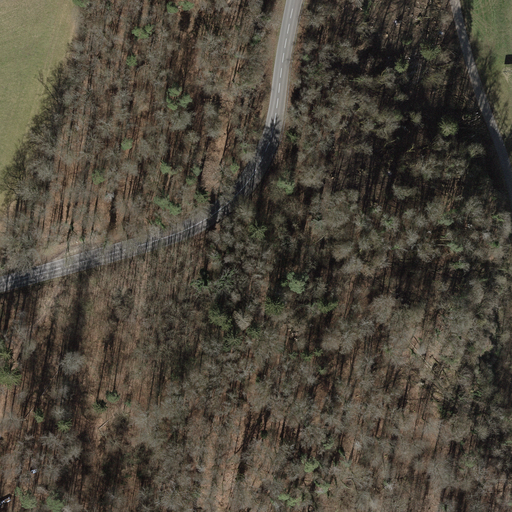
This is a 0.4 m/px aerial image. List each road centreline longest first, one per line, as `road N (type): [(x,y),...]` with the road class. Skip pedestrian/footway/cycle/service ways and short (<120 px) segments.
road 1 (primary): [(0,284),(162,239),(219,213),(242,192),(270,138),(293,0)]
road 2 (track): [(0,409),(24,336),(59,292),(66,266)]
